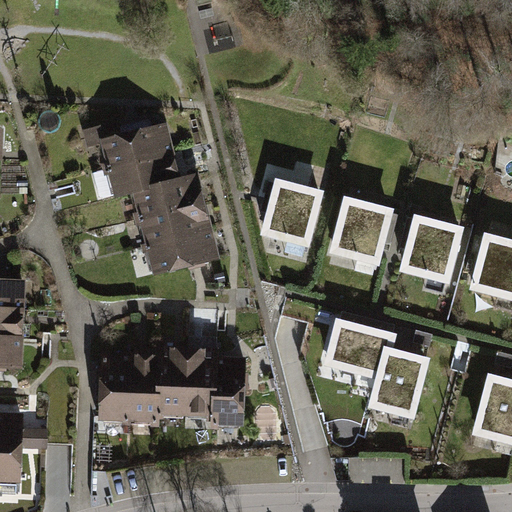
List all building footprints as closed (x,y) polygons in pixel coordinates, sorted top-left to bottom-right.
[(108,170),(173,153),(166,127),(101,143),(108,170)] [(134,193),(180,182),(177,171),(173,153),(108,170),(115,198),(134,193)] [(180,182),(134,193),(140,218),(206,202),(200,177),(180,182)] [(310,251),(325,195),(277,182),(276,185),(269,183),(261,213),(269,215),(263,238),(310,251)] [(395,213),(346,200),(331,257),(380,270),(387,244),(391,246),(399,216),(394,215),(395,213)] [(214,230),(206,202),(140,218),(148,247),(214,230)] [(451,289),(466,232),(416,219),(415,221),(409,219),(401,250),(408,252),(401,276),(451,289)] [(221,257),(214,230),(148,247),(156,275),(221,257)] [(511,243),(486,237),(472,294),(511,303),(511,243)] [(224,274),(215,276),(216,284),(226,283),(224,274)] [(26,283),(0,281),(0,312),(25,313),(26,283)] [(0,340),(24,341),(25,313),(0,312),(0,340)] [(385,351),(396,354),(400,337),(337,322),(326,369),(377,381),(385,351)] [(417,332),(414,344),(430,348),(433,336),(417,332)] [(0,370),(24,371),(24,341),(0,340),(0,370)] [(161,348),(161,356),(158,418),(186,419),(189,349),(161,348)] [(217,350),(189,349),(186,419),(215,420),(217,359),(217,350)] [(417,425),(433,363),(396,354),(385,351),(377,381),(369,413),(417,425)] [(133,355),(102,354),(100,424),(131,425),(133,355)] [(511,356),(499,354),(496,365),(511,369),(511,368),(511,356)] [(161,356),(133,355),(131,425),(158,426),(158,418),(161,356)] [(246,360),(217,359),(215,420),(215,429),(244,429),(246,360)] [(452,429),(474,433),(485,369),(463,365),(452,429)] [(511,383),(493,379),(478,439),(511,447),(511,383)] [(0,415),(0,485),(21,486),(22,451),(48,452),(49,431),(23,429),(23,417),(0,415)]
